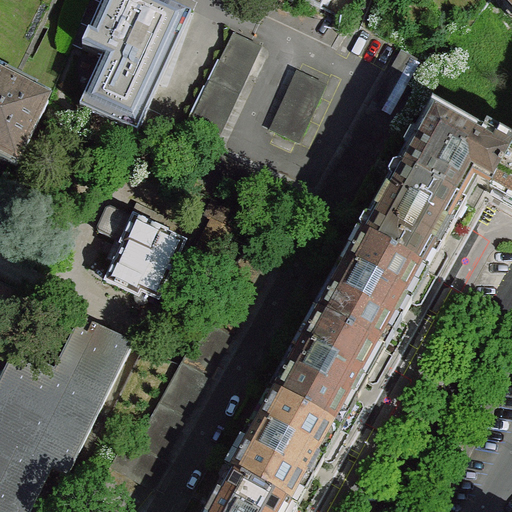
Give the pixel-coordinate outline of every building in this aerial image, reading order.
[(0,0),(0,79),(15,87),(59,0),(0,0)] [(193,16),(157,0),(106,0),(104,4),(93,0),(91,0),(74,44),(105,57),(83,107),(138,134),(193,16)] [(303,0),(322,9),(326,0),(303,0)] [(353,0),(326,0),(322,9),(344,20),(353,0)] [(511,0),(503,0),(511,9),(511,0)] [(261,48),(234,36),(184,139),(212,152),(261,48)] [(404,54),(320,203),(347,218),(430,69),(404,54)] [(327,87),(299,73),(273,131),(300,144),(327,87)] [(50,105),(15,87),(0,79),(0,158),(18,168),(50,105)] [(400,168),(464,203),(475,183),(493,193),(511,158),(511,141),(502,136),(499,143),(434,108),(400,168)] [(312,200),(213,154),(200,182),(297,227),(312,200)] [(511,158),(493,193),(511,203),(511,158)] [(361,236),(425,271),(439,248),(450,227),(464,203),(400,168),(361,236)] [(477,210),(464,203),(450,227),(460,232),(466,230),(477,210)] [(179,247),(102,209),(89,236),(113,247),(95,285),(148,311),(179,247)] [(318,315),(382,350),(398,320),(408,302),(425,271),(361,236),(318,315)] [(278,257),(251,242),(138,447),(127,441),(113,467),(155,491),(169,465),(164,462),(278,257)] [(425,271),(408,302),(417,307),(423,306),(450,259),(448,253),(439,248),(425,271)] [(318,315),(274,394),(338,429),(355,398),(360,401),(370,384),(365,381),(382,350),(318,315)] [(365,381),(370,384),(374,386),(380,385),(410,331),(408,325),(398,320),(382,350),(365,381)] [(0,511),(30,511),(48,477),(66,485),(129,354),(71,326),(51,370),(9,350),(0,369),(0,511)] [(274,394),(231,473),(294,508),(311,477),(321,460),(338,429),(274,394)] [(338,429),(321,460),(330,465),(336,464),(365,410),(364,404),(360,401),(355,398),(338,429)] [(208,511),(291,511),(294,508),(231,473),(208,511)] [(294,508),(291,511),(308,511),(322,488),(321,482),(311,477),(294,508)]
